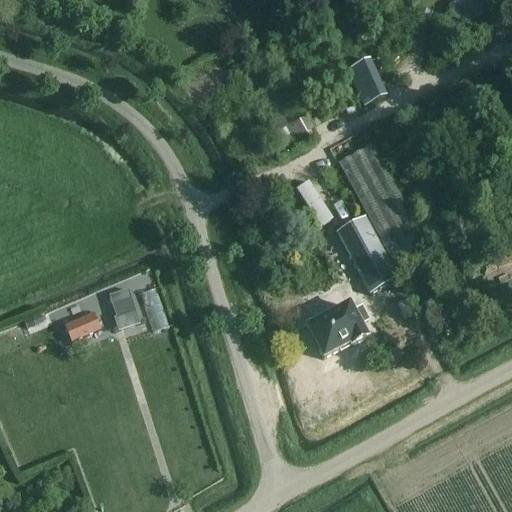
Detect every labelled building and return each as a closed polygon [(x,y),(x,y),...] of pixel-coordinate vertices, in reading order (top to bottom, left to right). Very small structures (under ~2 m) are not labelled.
[(340,167),(385,251),(397,272),(431,254),(375,148),(340,167)] [(364,221),(336,236),(369,298),(398,283),(364,221)] [(176,284),(164,285),(167,323),(179,321),(176,284)] [(155,305),(149,285),(130,292),(136,311),(155,305)] [(345,311),(303,334),(319,365),(347,350),(348,352),(363,344),(355,331),(364,326),(358,313),(349,318),(345,311)] [(64,331),(70,346),(100,333),(94,318),(64,331)] [(51,439),(35,443),(39,461),(55,457),(51,439)]
